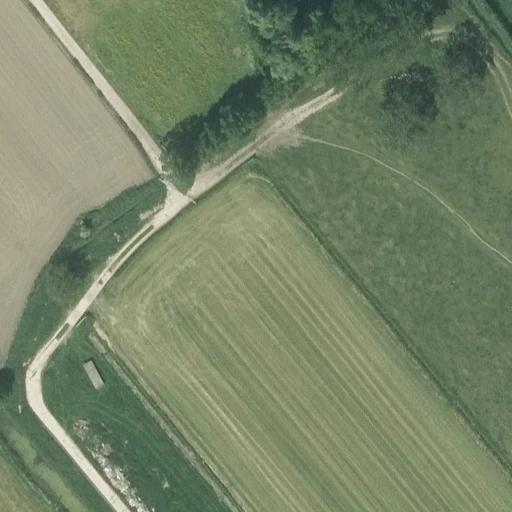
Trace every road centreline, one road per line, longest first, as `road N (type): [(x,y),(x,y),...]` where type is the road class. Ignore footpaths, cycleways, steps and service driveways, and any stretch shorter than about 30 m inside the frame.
road 1 (track): [(114,511),(44,427),(30,397),(33,366),(122,249),(168,209),(172,178),(40,0)]
road 2 (track): [(174,196),(252,145),(339,145),(478,178),(511,197)]
